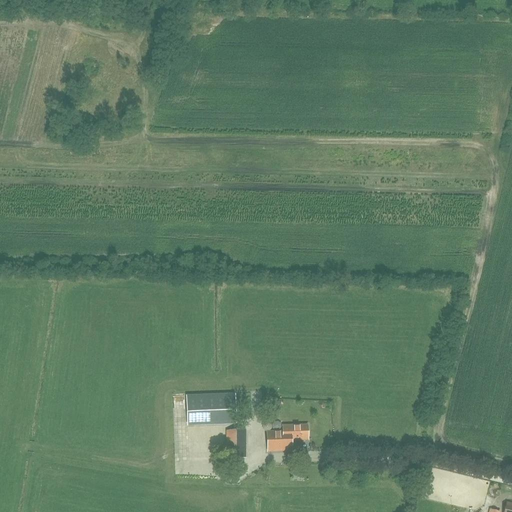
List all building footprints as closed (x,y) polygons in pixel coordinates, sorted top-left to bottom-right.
[(199,423),(211,424),(211,410),(199,410),(199,423)] [(291,451),(291,440),(308,440),(307,426),(282,427),(282,432),(267,433),(267,451),(291,451)] [(226,459),(246,459),(246,430),(226,430),(226,459)] [(195,464),(196,450),(187,450),(186,464),(195,464)] [(196,467),(214,467),(215,453),(197,452),(196,467)]
